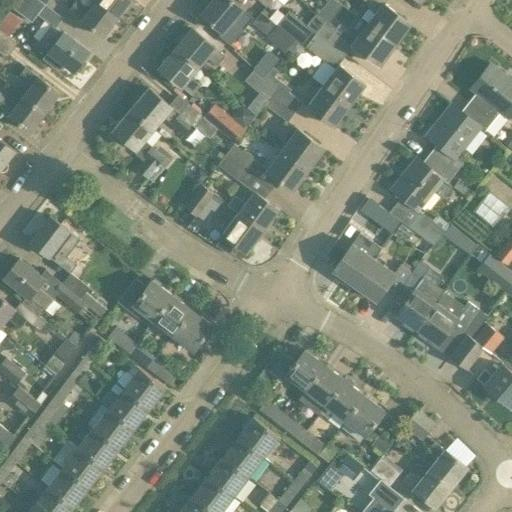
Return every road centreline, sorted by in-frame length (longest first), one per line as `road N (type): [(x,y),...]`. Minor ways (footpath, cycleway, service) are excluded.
road 1 (residential): [(274,299),(468,11)]
road 2 (residential): [(507,474),(467,422),(403,370),(274,299)]
road 3 (residential): [(274,299),(135,209),(57,147)]
road 4 (residential): [(116,511),(274,299)]
road 5 (residential): [(57,147),(172,0)]
